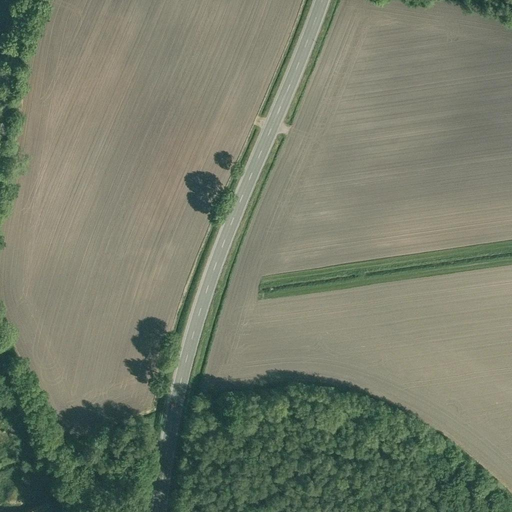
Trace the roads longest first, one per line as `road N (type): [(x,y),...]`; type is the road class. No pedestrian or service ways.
road 1 (secondary): [(158,511),(196,319),(321,0)]
road 2 (unclassified): [(74,511),(0,348)]
road 3 (unclassified): [(0,138),(28,0)]
